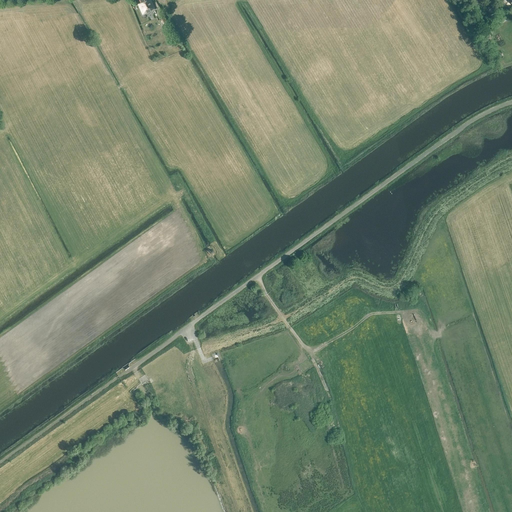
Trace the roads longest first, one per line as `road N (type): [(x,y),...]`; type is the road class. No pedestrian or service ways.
road 1 (unclassified): [(186,327),(464,126),(511,102)]
road 2 (track): [(257,275),(310,352),(369,314),(403,312)]
